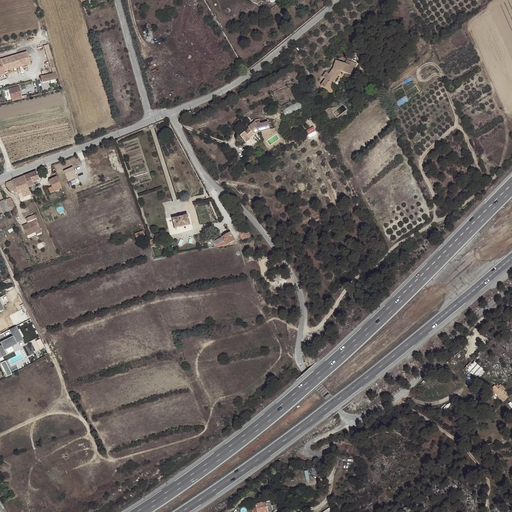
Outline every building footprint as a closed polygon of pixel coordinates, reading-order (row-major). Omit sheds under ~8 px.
[(49,44),(45,45),(52,68),(56,67),(49,44)] [(29,64),(25,52),(18,54),(22,66),(29,64)] [(22,66),(18,54),(14,55),(17,68),(22,66)] [(4,72),(17,68),(14,55),(0,60),(2,67),(4,72)] [(325,79),(321,85),(328,91),(333,85),(332,84),(342,72),(353,75),(357,64),(347,61),(346,64),(336,61),(333,69),(329,75),(326,73),(323,77),(325,79)] [(57,72),(41,75),(43,82),(58,78),(57,72)] [(244,132),(240,136),(245,141),(246,141),(247,141),(248,141),(249,140),(249,139),(250,139),(250,138),(253,135),(253,134),(258,133),(270,129),(268,122),(260,124),(260,122),(256,123),(255,122),(248,127),(249,129),(244,132)] [(69,168),(60,172),(63,181),(73,177),(69,168)] [(24,176),(28,188),(29,188),(34,186),(34,184),(37,183),(37,181),(39,180),(36,172),(24,176)] [(24,176),(12,181),(16,190),(20,199),(31,195),(28,188),(24,176)] [(57,178),(49,181),(52,187),(48,189),(50,194),(54,192),(62,189),(57,178)] [(16,190),(12,181),(6,183),(5,186),(10,192),(16,190)] [(0,203),(4,214),(10,211),(10,210),(6,202),(5,200),(0,202),(0,203)] [(9,202),(6,202),(10,210),(15,208),(12,201),(9,202)] [(187,216),(173,219),(175,229),(190,226),(187,216)] [(28,237),(36,234),(42,231),(38,221),(37,221),(29,225),(24,227),(28,237)] [(246,227),(238,231),(243,239),(250,235),(246,227)] [(226,245),(236,243),(234,241),(231,233),(222,237),(226,245)] [(0,345),(0,351),(2,357),(15,351),(12,345),(24,340),(17,325),(10,329),(13,336),(0,341),(1,345),(0,345)] [(37,351),(45,347),(41,337),(33,341),(37,351)] [(8,376),(12,374),(6,360),(2,362),(8,376)] [(478,379),(486,370),(474,360),(466,368),(478,379)] [(500,397),(505,391),(500,386),(498,387),(495,384),(497,382),(494,379),(492,381),(491,380),(487,383),(500,397)]
